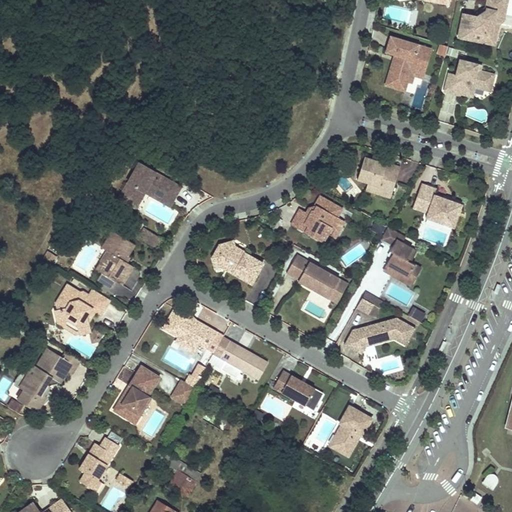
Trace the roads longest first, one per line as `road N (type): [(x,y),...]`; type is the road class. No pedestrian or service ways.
road 1 (residential): [(168,273),(424,416)]
road 2 (residential): [(338,123),(292,182),(207,215),(168,273)]
road 3 (residential): [(168,273),(72,428),(34,451)]
road 4 (residential): [(511,210),(424,416)]
road 5 (residential): [(338,123),(497,170),(511,189)]
road 6 (residential): [(511,155),(342,107)]
